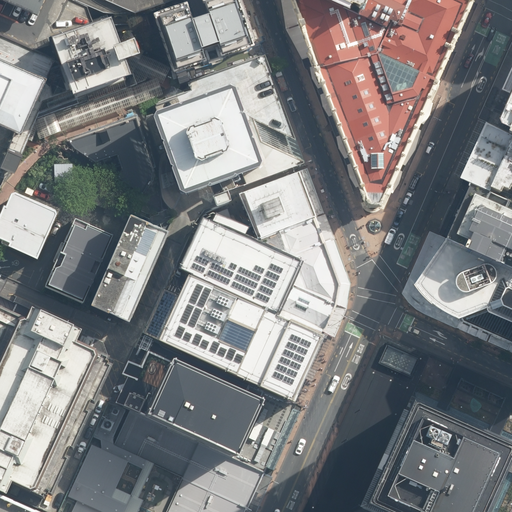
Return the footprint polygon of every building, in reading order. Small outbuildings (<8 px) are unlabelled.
[(19,0),(32,5),(39,8),(42,0),(19,0)] [(178,0),(127,0),(132,15),(178,0)] [(258,50),(241,0),(197,0),(182,5),(156,14),(177,77),(256,51),(258,50)] [(367,0),(361,14),(329,0),(280,0),(286,30),(302,59),(305,69),(310,68),(312,78),(318,89),(320,95),(322,106),(328,117),(336,137),(339,149),(344,159),(347,165),(349,176),(355,187),(356,187),(357,186),(359,191),(365,205),(366,205),(367,207),(369,206),(373,208),(376,209),(380,208),(382,206),(384,207),(385,205),(387,206),(393,192),(395,188),(397,188),(404,179),(407,167),(410,161),(420,145),(425,126),(429,119),(434,110),(437,98),(435,97),(443,81),(440,81),(452,54),(453,51),(458,41),(463,30),(475,0),(367,0)] [(329,0),(361,14),(367,0),(329,0)] [(112,16),(50,38),(58,60),(72,99),(135,77),(132,68),(129,59),(141,54),(135,37),(121,42),(112,16)] [(58,60),(0,34),(0,170),(2,166),(14,172),(27,143),(38,119),(43,117),(138,86),(136,79),(135,77),(72,99),(58,60)] [(215,185),(214,187),(217,196),(305,163),(301,151),(297,138),(293,136),(266,54),(188,82),(191,89),(182,93),(155,104),(159,115),(161,112),(184,103),(186,104),(187,102),(195,99),(210,94),(211,95),(212,93),(235,86),(242,88),(250,111),(249,113),(251,114),(256,129),(259,136),(258,139),(260,140),(268,162),(266,168),(243,177),(241,176),(240,178),(217,186),(215,185)] [(511,129),(511,59),(488,119),(511,129)] [(242,88),(235,86),(212,93),(211,95),(210,94),(195,99),(187,102),(186,104),(184,103),(161,112),(159,115),(157,118),(166,141),(168,142),(167,144),(175,167),(177,167),(176,169),(185,193),(190,195),(214,187),(215,185),(217,186),(240,178),(241,176),(243,177),(266,168),(268,162),(260,140),(258,139),(259,136),(256,129),(251,114),(249,113),(250,111),(242,88)] [(135,119),(67,141),(72,148),(94,162),(116,154),(126,181),(143,193),(154,179),(152,167),(135,119)] [(511,129),(488,119),(461,177),(511,199),(511,129)] [(53,165),(54,178),(64,177),(73,177),(72,164),(53,165)] [(317,218),(300,171),(240,194),(258,239),(317,218)] [(511,199),(470,182),(446,239),(511,266),(511,199)] [(16,192),(12,193),(7,206),(5,205),(0,215),(0,236),(2,238),(2,239),(2,240),(2,241),(3,242),(39,258),(58,213),(57,209),(16,192)] [(216,210),(212,218),(246,233),(249,225),(216,210)] [(248,384),(294,404),(326,333),(277,310),(290,282),(301,258),(292,254),(258,239),(246,233),(212,218),(202,213),(178,266),(187,270),(154,341),(248,384)] [(119,235),(74,214),(71,216),(39,288),(88,310),(120,238),(119,235)] [(173,234),(133,216),(92,307),(132,325),(173,234)] [(292,254),(327,241),(317,218),(258,239),(292,254)] [(511,266),(446,239),(434,234),(404,297),(511,344),(511,266)] [(290,282),(339,304),(343,285),(327,241),(292,254),(301,258),(290,282)] [(339,304),(290,282),(277,310),(326,333),(339,304)] [(13,312),(0,306),(0,489),(4,492),(7,485),(10,481),(33,492),(50,498),(114,358),(107,355),(101,338),(82,330),(28,305),(18,300),(15,307),(13,312)] [(303,511),(511,511),(511,389),(430,354),(381,333),(376,346),(303,511)] [(243,395),(248,384),(154,341),(145,337),(140,349),(165,361),(243,395)] [(165,361),(140,349),(132,365),(128,363),(126,369),(123,375),(127,377),(115,402),(122,406),(121,408),(129,412),(140,417),(165,361)] [(255,401),(243,395),(165,361),(140,417),(229,457),(255,401)] [(292,409),(294,404),(248,384),(243,395),(255,401),(229,457),(263,472),(265,467),(273,471),(299,412),(292,409)] [(247,511),(265,474),(263,472),(229,457),(140,417),(129,412),(113,446),(145,461),(153,465),(182,479),(167,511),(247,511)] [(77,500),(71,511),(137,511),(143,499),(138,497),(153,465),(145,461),(130,494),(116,488),(128,462),(92,445),(68,496),(77,500)] [(41,511),(0,492),(0,511),(41,511)]
